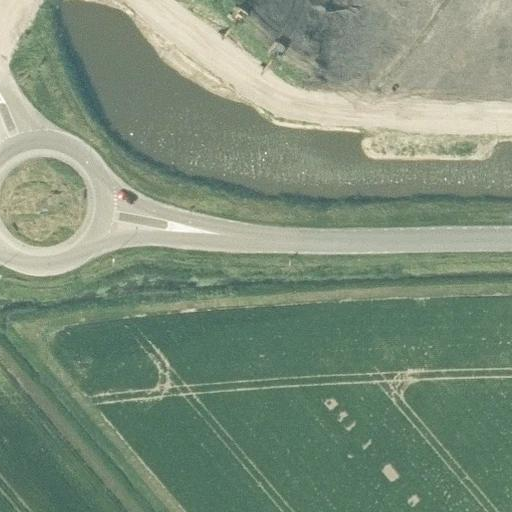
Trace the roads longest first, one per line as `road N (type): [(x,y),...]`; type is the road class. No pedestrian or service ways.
road 1 (secondary): [(204,235),(323,246),(511,241)]
road 2 (secondary): [(0,252),(29,267),(64,265),(101,230)]
